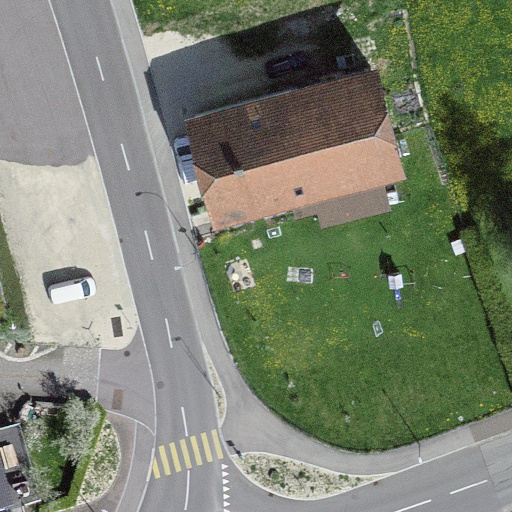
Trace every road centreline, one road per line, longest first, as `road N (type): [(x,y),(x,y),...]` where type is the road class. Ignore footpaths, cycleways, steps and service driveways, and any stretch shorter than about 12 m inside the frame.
road 1 (tertiary): [(78,0),(124,154),(179,392)]
road 2 (residential): [(0,376),(179,392)]
road 3 (tertiary): [(394,511),(511,470)]
road 4 (tertiary): [(179,392),(187,450),(183,511)]
